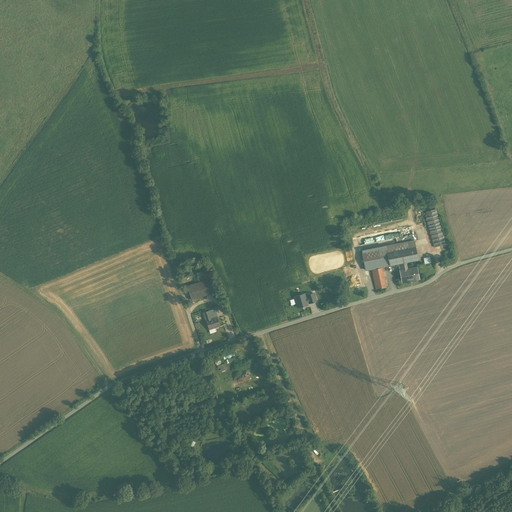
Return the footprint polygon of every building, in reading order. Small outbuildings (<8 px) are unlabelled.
[(435,246),(446,243),(437,207),(425,211),(435,246)] [(372,269),(382,267),(401,263),(405,262),(418,259),(414,239),(362,251),(366,271),(372,269)] [(405,262),(401,263),(402,270),(400,271),(402,283),(419,279),(417,267),(407,269),(405,262)] [(382,267),(372,269),(376,290),(387,288),(382,267)] [(213,277),(211,269),(196,274),(199,281),(213,277)] [(211,278),(187,285),(192,300),(216,292),(211,278)] [(314,293),(307,296),(308,298),(309,301),(309,303),(316,301),(314,293)] [(304,294),(295,297),(295,298),(294,299),(296,303),(297,303),(298,308),(307,305),(307,302),(309,301),(308,298),(306,299),(304,294)] [(220,326),(217,317),(211,319),(210,316),(209,311),(204,313),(209,329),(220,326)] [(217,366),(218,371),(228,369),(226,363),(217,366)]
